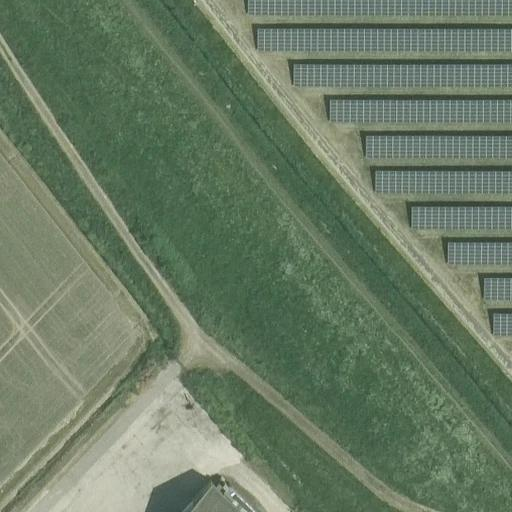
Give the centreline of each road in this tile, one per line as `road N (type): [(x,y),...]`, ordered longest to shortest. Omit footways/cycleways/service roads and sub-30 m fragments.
road 1 (track): [(175,367),(191,350),(182,316),(0,42)]
road 2 (track): [(423,511),(362,475),(230,363),(191,350)]
road 3 (unclassified): [(37,511),(175,367)]
